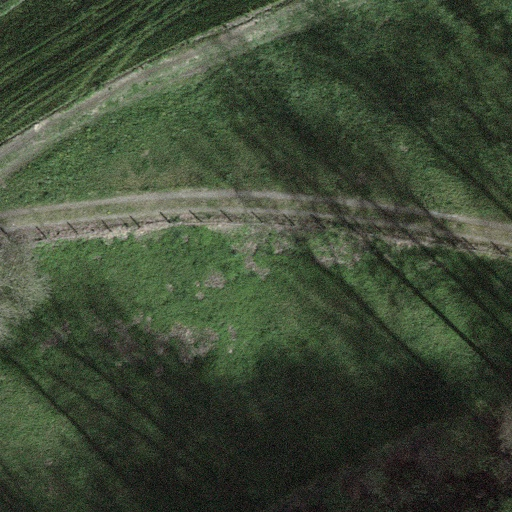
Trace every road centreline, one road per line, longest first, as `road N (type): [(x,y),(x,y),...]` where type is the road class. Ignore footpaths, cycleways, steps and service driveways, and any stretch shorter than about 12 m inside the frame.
road 1 (track): [(0,240),(211,214),(511,253)]
road 2 (track): [(0,189),(152,87),(377,0)]
